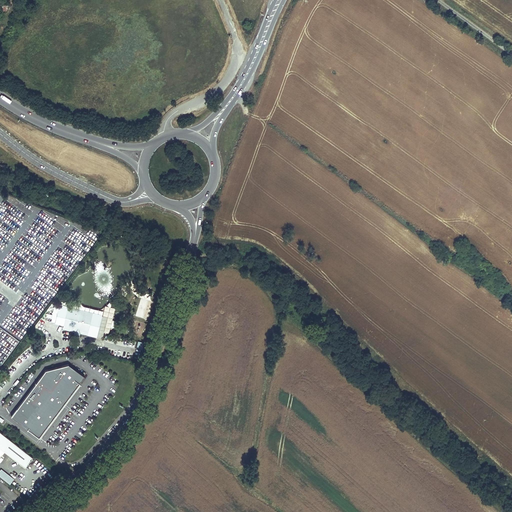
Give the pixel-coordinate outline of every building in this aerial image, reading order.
[(91,314),(67,308),(62,329),(75,332),(75,333),(78,333),(78,331),(87,333),(91,314)] [(100,316),(91,314),(87,333),(87,335),(95,336),(100,316)] [(68,364),(45,370),(11,416),(40,436),(84,376),(68,364)] [(16,367),(8,375),(10,378),(18,370),(16,367)] [(0,431),(0,458),(5,452),(25,468),(33,458),(0,431)] [(0,470),(0,477),(9,485),(14,479),(1,469),(0,470)]
